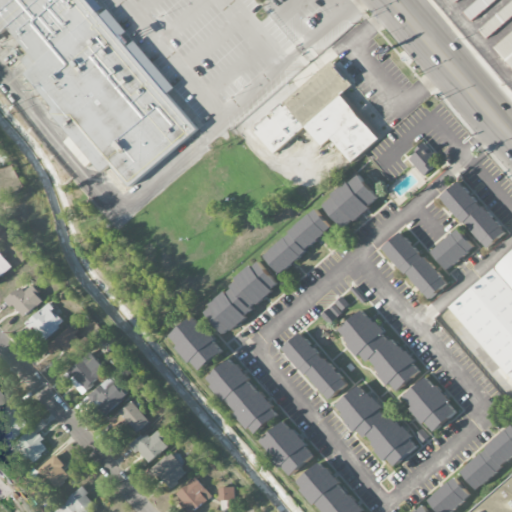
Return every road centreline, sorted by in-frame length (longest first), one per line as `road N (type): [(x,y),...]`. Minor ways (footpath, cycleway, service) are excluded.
road 1 (residential): [(0,343),(147,511)]
road 2 (primary): [(511,137),(391,0)]
